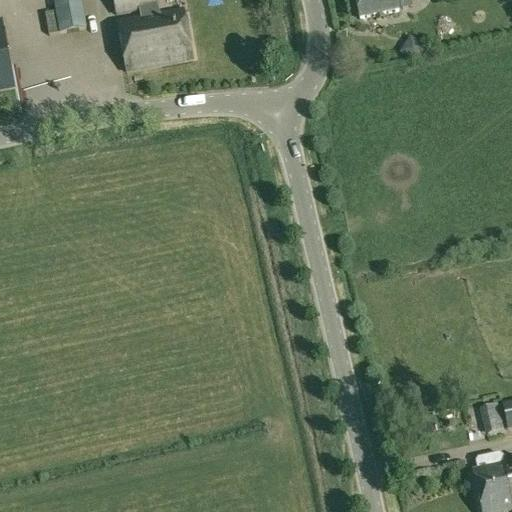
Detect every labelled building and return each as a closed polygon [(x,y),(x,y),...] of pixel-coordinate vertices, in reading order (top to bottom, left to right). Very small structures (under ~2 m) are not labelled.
[(81,0),(52,0),(55,14),(59,35),(59,37),(87,32),(81,0)] [(155,0),(112,0),(116,16),(139,12),(141,21),(117,25),(125,74),(192,63),(183,13),(159,17),(157,6),(155,0)] [(355,0),(359,21),(399,14),(398,8),(410,6),(408,0),(355,0)] [(49,37),(59,35),(55,14),(45,16),(49,37)] [(0,93),(15,91),(2,21),(0,21),(0,93)] [(397,52),(413,58),(419,40),(403,34),(397,52)] [(511,430),(511,403),(501,406),(507,432),(511,430)] [(478,472),(473,473),(481,511),(511,511),(511,462),(503,464),(502,459),(499,457),(478,461),(477,464),(478,472)]
